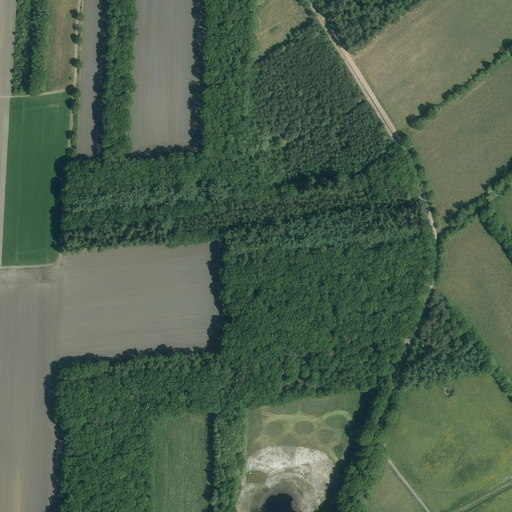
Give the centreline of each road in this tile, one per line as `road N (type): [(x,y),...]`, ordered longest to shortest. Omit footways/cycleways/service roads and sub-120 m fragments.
road 1 (track): [(374,442),(435,259),(426,204),(399,141)]
road 2 (track): [(399,141),(313,0)]
road 3 (track): [(63,208),(74,88)]
